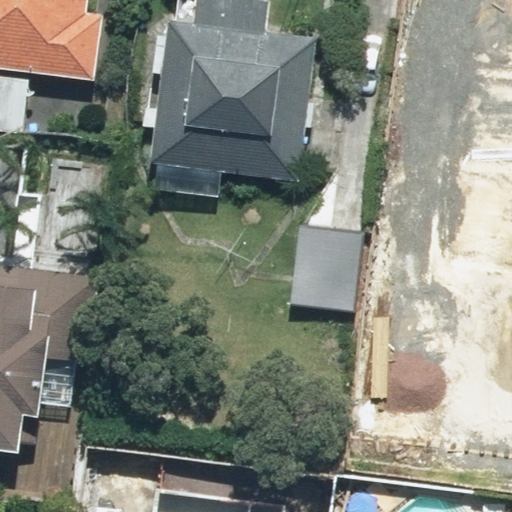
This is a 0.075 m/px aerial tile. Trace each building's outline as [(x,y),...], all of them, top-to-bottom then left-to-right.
[(0,0),(0,119),(32,122),(36,69),(112,74),(117,0),(0,0)] [(156,183),(235,191),(237,168),(312,175),(327,23),(173,8),(156,183)] [(511,77),(471,72),(449,245),(511,253),(511,77)] [(310,217),(303,305),(360,310),(367,222),(310,217)] [(378,234),(377,304),(435,305),(437,235),(378,234)] [(0,426),(51,430),(57,349),(92,352),(97,276),(62,273),(63,258),(0,253),(0,426)] [(376,353),(371,443),(471,448),(475,358),(376,353)] [(160,493),(157,511),(285,511),(286,510),(160,493)]
